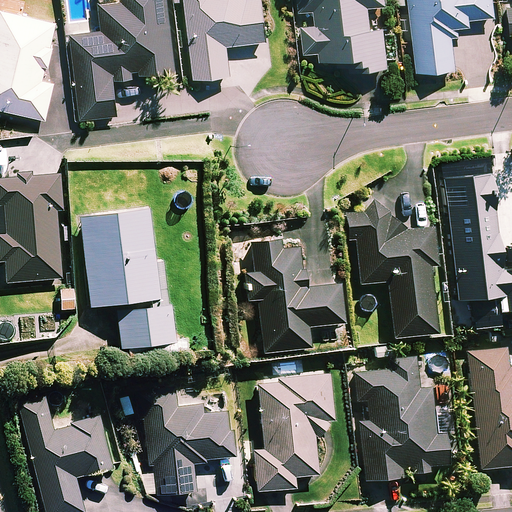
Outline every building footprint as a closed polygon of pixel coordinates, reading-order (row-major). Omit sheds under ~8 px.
[(114,80),(133,78),(132,71),(140,71),(140,75),(175,72),(168,0),(122,0),(123,2),(99,4),(102,32),(72,34),(80,119),(117,116),(114,80)] [(185,0),(194,79),(230,75),(226,45),(265,41),(260,0),(185,0)] [(338,60),(339,68),(348,67),(349,71),(386,68),(382,27),(369,28),(367,7),(384,5),(383,0),(297,0),(299,12),(316,10),(317,22),(301,24),(304,54),(321,52),(322,61),(338,60)] [(491,0),(408,0),(417,73),(455,69),(451,39),(461,38),(459,27),(469,26),(468,19),(494,16),(491,0)] [(56,46),(51,45),(56,23),(2,10),(0,17),(0,108),(46,119),(54,86),(42,84),(46,65),(51,66),(56,46)] [(18,171),(18,177),(0,178),(0,205),(4,205),(6,233),(0,233),(0,261),(5,261),(7,283),(61,279),(57,220),(61,220),(58,174),(31,176),(31,171),(18,171)] [(511,270),(502,271),(492,175),(444,180),(457,302),(498,298),(499,313),(511,311),(511,270)] [(403,232),(405,229),(372,200),(359,214),(346,217),(349,240),(356,239),(362,285),(387,282),(394,339),(436,334),(428,267),(435,266),(431,228),(403,232)] [(171,345),(166,299),(161,260),(154,261),(149,210),(80,217),(90,308),(118,304),(123,351),(171,345)] [(282,249),(281,241),(252,244),(255,273),(247,274),(250,301),(258,301),(264,353),(310,348),(308,327),(343,323),(339,284),(304,288),(300,248),(282,249)] [(468,353),(482,470),(509,467),(510,472),(511,471),(511,368),(509,368),(506,348),(468,353)] [(367,482),(404,478),(403,470),(411,469),(412,477),(431,475),(430,467),(447,465),(443,432),(436,433),(430,387),(418,388),(415,357),(388,360),(389,368),(355,372),(358,401),(367,400),(369,413),(359,414),(367,482)] [(318,475),(316,441),(330,422),(333,422),(329,375),(257,381),(263,450),(254,451),(258,492),(295,489),(294,477),(318,475)] [(176,408),(174,390),(136,394),(139,420),(145,419),(151,474),(143,475),(145,497),(195,491),(191,461),(232,457),(226,411),(202,414),(201,405),(176,408)] [(52,428),(44,397),(17,404),(45,511),(82,511),(74,478),(111,469),(97,416),(52,428)]
